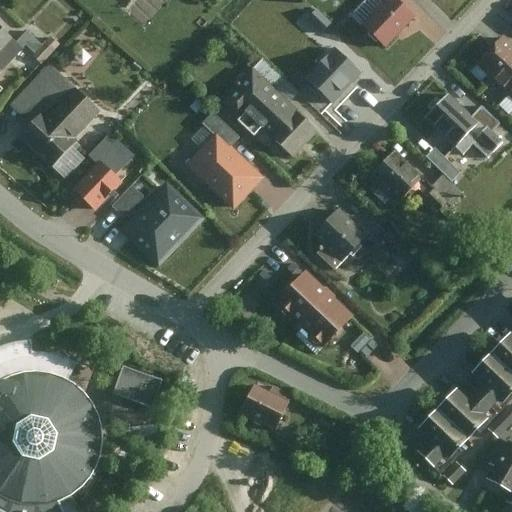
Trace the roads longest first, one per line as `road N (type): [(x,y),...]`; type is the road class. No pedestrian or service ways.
road 1 (residential): [(492,0),(183,324)]
road 2 (residential): [(213,343),(353,407),(383,407),(511,279)]
road 3 (residential): [(0,201),(183,324)]
road 4 (residential): [(213,343),(210,420),(193,477),(170,511)]
